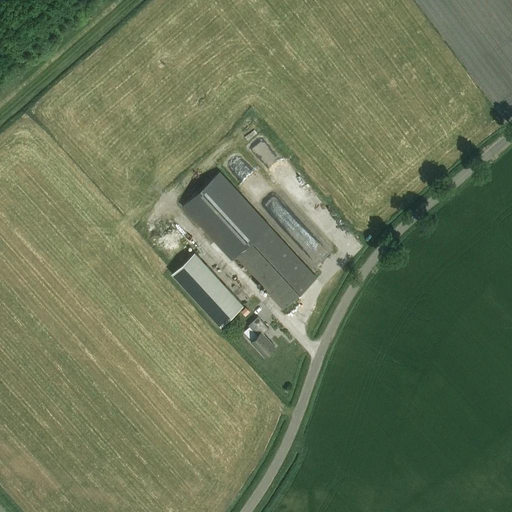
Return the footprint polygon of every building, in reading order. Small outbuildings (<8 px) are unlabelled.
[(218,173),(183,204),(233,258),(236,254),(273,294),(270,297),(282,310),(316,279),(267,226),(218,173)] [(275,191),(263,202),(283,223),(294,212),(275,191)] [(243,305),(195,252),(171,274),(220,327),(243,305)] [(244,309),(241,312),(245,316),(250,312),(246,307),(244,309)] [(269,329),(258,316),(248,325),(258,335),(251,342),(264,357),(275,347),(263,334),(269,329)]
